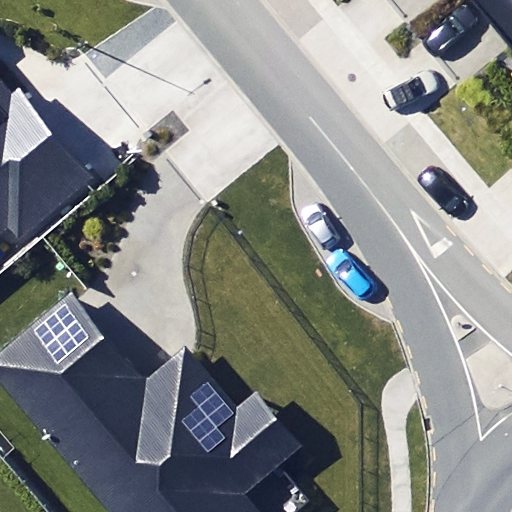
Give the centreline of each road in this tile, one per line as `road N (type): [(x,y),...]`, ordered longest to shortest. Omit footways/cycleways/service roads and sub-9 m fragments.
road 1 (residential): [(468,503),(440,361),(381,204)]
road 2 (residential): [(381,204),(218,0)]
road 3 (residential): [(381,204),(511,327)]
